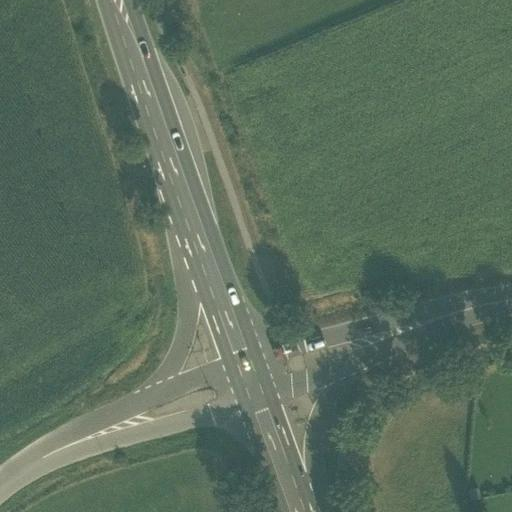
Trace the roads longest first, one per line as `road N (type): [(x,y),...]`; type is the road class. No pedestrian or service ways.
road 1 (primary): [(202,252),(115,0)]
road 2 (tertiary): [(448,313),(243,363)]
road 3 (residential): [(93,435),(211,416),(257,399)]
road 4 (residential): [(202,252),(174,366),(153,400)]
road 5 (tertiary): [(296,509),(315,471),(316,428),(340,371)]
road 6 (tertiary): [(340,371),(448,313)]
